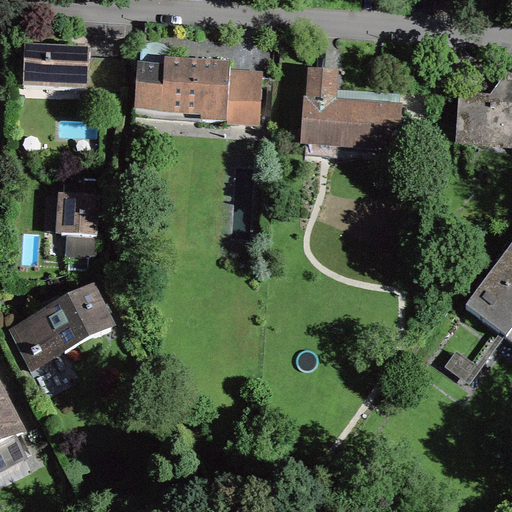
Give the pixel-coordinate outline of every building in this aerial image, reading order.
[(87,86),(86,110),(102,110),(105,60),(90,59),(90,51),(41,49),(25,48),(24,83),(87,86)] [(228,108),(261,110),(263,77),(230,75),(230,71),(179,68),(167,67),(168,58),(168,57),(167,57),(166,57),(144,55),(143,56),(143,57),(142,73),(137,73),(135,111),(135,112),(201,116),(201,122),(227,123),(228,108)] [(306,145),(398,151),(399,145),(401,145),(402,138),(399,138),(401,111),(398,111),(399,101),(339,97),(334,97),(336,75),(311,74),(306,145)] [(511,80),(507,76),(502,83),(497,90),(500,92),(495,98),(462,96),(459,144),(493,146),(493,139),(511,140),(511,80)] [(68,237),(67,258),(70,258),(84,259),(89,258),(96,257),(100,184),(74,182),(65,181),(62,236),(68,237)] [(469,387),(505,338),(511,343),(511,246),(466,310),(500,335),(476,367),(456,353),(444,369),(469,387)] [(89,258),(84,259),(70,258),(69,271),(88,272),(89,258)] [(66,353),(113,330),(92,290),(38,317),(10,331),(25,359),(59,341),(66,353)] [(15,438),(23,434),(0,388),(0,472),(26,460),(15,438)] [(193,497),(201,493),(191,475),(184,479),(193,497)]
